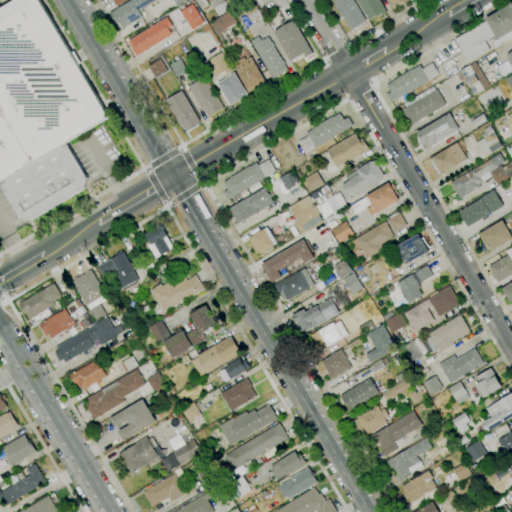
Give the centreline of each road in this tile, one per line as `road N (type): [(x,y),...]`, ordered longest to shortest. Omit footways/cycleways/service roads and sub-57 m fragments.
road 1 (tertiary): [(511,344),(307,0)]
road 2 (secondary): [(366,511),(169,178)]
road 3 (secondary): [(169,178),(350,71)]
road 4 (secondary): [(169,178),(62,0)]
road 5 (secondary): [(24,365),(110,511)]
